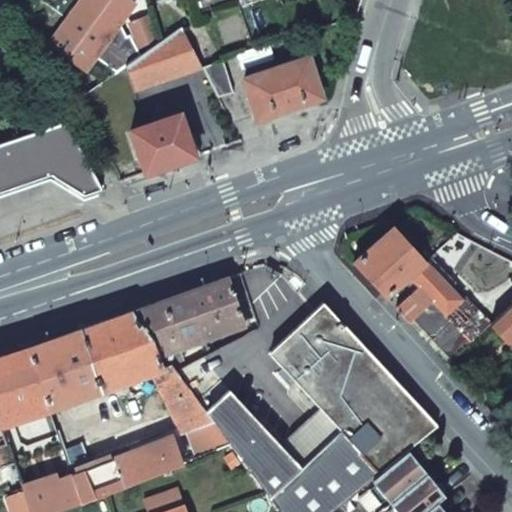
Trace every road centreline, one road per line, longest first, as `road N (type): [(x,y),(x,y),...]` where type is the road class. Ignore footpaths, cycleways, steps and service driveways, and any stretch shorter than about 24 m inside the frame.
road 1 (residential): [(289,196),(305,244),(511,470)]
road 2 (secondary): [(289,196),(0,296)]
road 3 (residential): [(392,0),(368,83),(392,164)]
